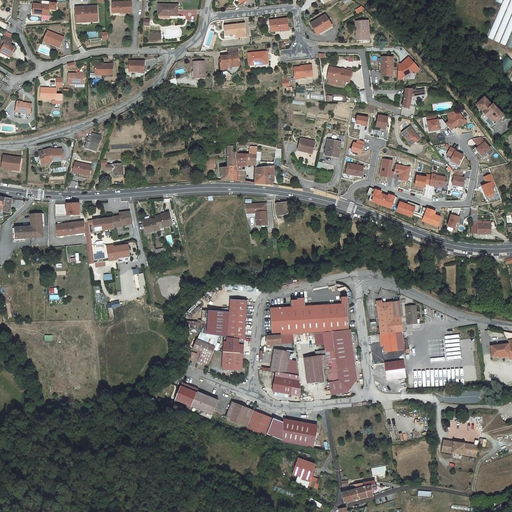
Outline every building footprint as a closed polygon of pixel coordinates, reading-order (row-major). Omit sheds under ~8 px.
[(132,0),(129,0),(114,1),(115,3),(113,3),(113,14),(126,13),(126,10),(134,10),(132,0)] [(511,47),(511,0),(496,0),(496,1),(502,3),(488,39),(511,47)] [(34,1),(33,12),(49,14),(50,7),(56,8),(57,2),(50,1),(50,3),(34,1)] [(178,4),(159,4),(158,14),(177,15),(178,4)] [(76,6),(77,19),(82,19),(82,16),(98,15),(97,5),(88,5),(88,7),(84,7),(84,6),(76,6)] [(355,10),(357,14),(365,9),(362,5),(355,10)] [(330,24),(325,15),(310,24),(314,34),(321,30),(320,29),(330,24)] [(287,19),(271,21),(272,32),(289,30),(287,19)] [(355,20),(355,35),(359,35),(359,39),(369,39),(369,20),(355,20)] [(225,24),(226,33),(236,32),(236,37),(246,36),(245,23),(225,24)] [(332,27),(330,24),(320,29),(321,30),(322,33),(332,27)] [(65,36),(48,29),(44,38),(51,42),(50,43),(59,47),(65,36)] [(14,38),(6,33),(3,39),(2,38),(0,43),(0,47),(2,49),(11,54),(15,46),(11,43),(14,38)] [(239,51),(230,51),(230,54),(228,54),(228,53),(222,53),(223,67),(225,66),(230,72),(237,66),(239,66),(239,64),(241,64),(241,63),(240,63),(239,51)] [(267,52),(249,53),(249,65),(260,65),(259,63),(267,62),(267,52)] [(420,68),(409,55),(404,60),(406,63),(404,63),(402,62),(398,62),(398,77),(403,77),(403,75),(414,70),(415,71),(420,68)] [(393,56),(384,56),(384,63),(382,63),(382,74),(393,74),(393,56)] [(144,60),(129,59),(129,69),(144,69),(144,60)] [(203,59),(192,60),(193,69),(195,69),(195,77),(205,76),(203,59)] [(102,63),(95,63),(95,73),(113,73),(112,68),(112,61),(102,61),(102,63)] [(296,65),(296,74),(302,73),(302,75),(314,75),(313,64),(305,64),(305,65),(296,65)] [(346,81),(350,82),(353,71),(349,70),(336,67),(334,77),(334,78),(346,81)] [(86,71),(70,71),(69,82),(75,82),(75,85),(85,85),(86,71)] [(334,77),(330,77),(329,81),(346,85),(346,81),(334,78),(334,77)] [(47,86),(40,86),(40,97),(56,97),(56,92),(56,87),(47,88),(47,86)] [(412,90),(404,90),(404,95),(404,99),(403,103),(402,108),(409,110),(410,105),(411,102),(412,99),(425,96),(423,90),(412,93),(412,90)] [(484,98),(476,105),(491,121),(496,123),(494,120),(501,114),(492,105),(491,106),(484,98)] [(31,104),(17,101),(15,111),(15,115),(24,116),(24,113),(30,114),(31,104)] [(447,113),(448,121),(446,123),(451,130),(456,127),(457,128),(461,125),(462,126),(467,122),(460,112),(457,113),(455,112),(447,113)] [(503,116),(501,114),(494,120),(496,123),(503,116)] [(357,115),(355,124),(368,126),(369,117),(357,115)] [(389,117),(378,115),(376,127),(381,128),(381,129),(387,130),(389,117)] [(436,115),(427,117),(429,132),(441,130),(439,119),(437,119),(436,115)] [(420,140),(411,128),(403,135),(412,146),(420,140)] [(100,132),(92,130),(91,134),(88,133),(85,143),(96,147),(100,132)] [(482,137),(473,140),(479,147),(476,149),(483,156),(492,149),(482,137)] [(316,142),(302,138),(300,149),(310,151),(309,153),(314,154),(316,142)] [(325,157),(330,157),(330,156),(330,155),(339,156),(341,143),(328,140),(325,157)] [(365,142),(357,140),(357,143),(354,142),(351,151),(362,154),(365,142)] [(225,153),(225,163),(232,163),(236,163),(236,150),(236,148),(233,148),(233,143),(227,143),(225,153)] [(457,150),(451,147),(447,155),(452,157),(451,160),(460,165),(465,155),(457,151),(457,150)] [(62,160),(62,149),(51,149),(51,148),(42,150),(44,157),(40,158),(41,163),(52,160),(62,160)] [(236,163),(241,163),(243,163),(246,163),(247,158),(247,151),(236,150),(236,163)] [(256,151),(247,151),(247,158),(255,159),(256,151)] [(22,154),(3,152),(1,167),(21,169),(22,154)] [(212,157),(202,159),(203,166),(214,165),(212,157)] [(91,162),(75,158),(72,168),(89,172),(91,162)] [(393,160),(382,159),(380,176),(394,178),(394,174),(394,172),(392,171),(393,160)] [(122,161),(105,162),(106,168),(112,167),(112,172),(122,171),(122,161)] [(227,177),(232,178),(232,163),(225,163),(219,163),(221,177),(222,177),(223,177),(227,177)] [(244,178),(243,166),(240,166),(241,163),(236,163),(232,163),(232,178),(233,178),(237,178),(244,178)] [(364,167),(348,163),(345,174),(362,178),(364,167)] [(272,182),(273,164),(266,165),(265,181),(267,181),(272,182)] [(410,167),(396,164),(394,174),(399,175),(398,179),(408,182),(410,167)] [(266,165),(255,165),(254,180),(258,180),(265,181),(266,165)] [(463,171),(454,173),(452,185),(464,187),(466,177),(463,177),(463,171)] [(445,187),(446,177),(437,176),(437,173),(432,172),(431,175),(430,184),(430,185),(445,187)] [(426,177),(417,175),(415,185),(425,187),(425,184),(430,184),(431,175),(426,174),(426,177)] [(491,174),(484,177),(487,184),(481,186),(486,197),(496,193),(492,182),(494,181),(491,174)] [(396,196),(389,194),(388,196),(382,194),(383,192),(375,189),(371,202),(392,209),(396,196)] [(0,209),(9,211),(11,196),(8,196),(3,195),(0,194),(0,209)] [(287,212),(285,201),(275,202),(276,213),(287,212)] [(416,207),(400,201),(396,212),(413,218),(416,207)] [(76,202),(67,202),(67,214),(79,214),(79,202),(76,202)] [(267,223),(266,204),(256,204),(256,203),(243,203),(245,211),(256,211),(256,224),(267,223)] [(111,215),(88,217),(89,225),(89,231),(94,230),(94,228),(113,226),(113,224),(122,223),(122,221),(132,220),(131,215),(129,208),(119,209),(119,213),(111,213),(111,215)] [(437,212),(427,208),(422,222),(439,227),(442,217),(436,214),(437,212)] [(32,224),(31,224),(31,235),(44,234),(43,224),(45,224),(45,211),(32,212),(32,224)] [(158,227),(171,224),(169,212),(155,215),(156,217),(158,227)] [(461,218),(452,216),(448,227),(455,229),(457,223),(459,223),(461,218)] [(158,229),(158,227),(156,217),(143,220),(145,232),(158,229)] [(84,230),(83,218),(55,222),(57,233),(68,232),(69,234),(72,233),(72,231),(84,230)] [(17,235),(31,235),(31,224),(16,225),(17,235)] [(491,234),(491,224),(478,224),(478,234),(491,234)] [(109,258),(116,257),(114,244),(114,242),(106,243),(109,258)] [(128,242),(114,244),(116,257),(117,260),(130,258),(128,242)] [(103,275),(104,281),(113,280),(112,273),(103,275)] [(176,277),(175,278),(174,278),(173,279),(172,280),(172,281),(172,283),(173,284),(174,285),(175,286),(176,286),(177,285),(178,285),(179,284),(180,283),(180,282),(180,281),(180,280),(179,279),(178,278),(177,277),(176,277)] [(228,285),(228,293),(243,293),(243,290),(235,290),(235,285),(228,285)] [(269,309),(270,336),(272,336),(287,336),(314,333),(322,333),(332,332),(348,330),(346,306),(347,305),(347,299),(340,300),(341,306),(304,307),(304,300),(296,300),(296,302),(290,302),(291,308),(269,309)] [(399,315),(397,300),(380,303),(379,301),(373,302),(378,334),(381,333),(393,331),(400,330),(399,315)] [(227,313),(226,338),(237,340),(242,341),(244,301),(227,301),(227,313)] [(413,305),(403,306),(406,323),(416,322),(413,305)] [(226,338),(227,313),(207,312),(206,335),(225,338),(226,338)] [(339,381),(329,382),(331,394),(347,392),(357,380),(350,330),(348,330),(332,332),(336,359),(340,358),(341,362),(337,363),(339,381)] [(393,331),(396,349),(403,348),(400,330),(393,331)] [(393,331),(381,333),(383,345),(385,351),(396,349),(393,331)] [(329,382),(339,381),(337,363),(341,362),(340,358),(336,359),(332,332),(322,333),(324,344),(325,351),(325,355),(327,367),(329,382)] [(322,333),(314,333),(316,345),(324,344),(322,333)] [(272,336),(273,346),(287,345),(287,336),(272,336)] [(226,338),(225,338),(224,343),(222,343),(221,353),(241,355),(242,341),(237,340),(226,338)] [(196,362),(205,367),(215,349),(197,340),(192,350),(199,354),(197,356),(190,352),(187,359),(195,363),(196,362)] [(490,346),(492,357),(498,356),(498,357),(509,356),(508,344),(490,346)] [(272,350),(269,370),(276,371),(284,372),(285,363),(287,363),(288,359),(285,359),(286,352),(272,350)] [(241,355),(221,353),(220,370),(240,372),(241,355)] [(316,356),(304,358),(307,384),(325,381),(323,368),(327,367),(325,355),(316,356)] [(291,373),(296,373),(294,360),(288,359),(287,363),(285,363),(284,372),(291,373)] [(400,361),(381,364),(384,380),(392,379),(391,375),(402,373),(400,361)] [(284,372),(276,371),(273,390),(291,393),(293,380),(291,379),(291,373),(284,372)] [(293,380),(291,393),(301,394),(296,373),(291,373),(291,379),(293,380)] [(197,391),(181,385),(174,404),(180,404),(211,416),(217,401),(208,398),(206,402),(203,401),(205,397),(196,394),(197,391)] [(247,427),(253,411),(231,405),(226,421),(247,427)] [(273,416),(253,411),(247,427),(247,428),(268,434),(273,416)] [(477,457),(479,445),(444,440),(442,451),(477,457)] [(315,465),(297,459),(292,474),(310,480),(315,465)] [(310,486),(317,489),(321,480),(313,477),(310,486)] [(368,496),(373,495),(372,490),(376,489),(374,480),(364,482),(368,496)] [(368,496),(364,482),(355,484),(357,489),(359,498),(368,496)] [(350,491),(352,501),(359,498),(357,489),(350,491)] [(343,493),(345,502),(352,501),(350,491),(343,493)] [(491,508),(494,511),(496,511),(495,510),(501,505),(506,511),(507,511),(510,510),(503,500),(491,508)]
